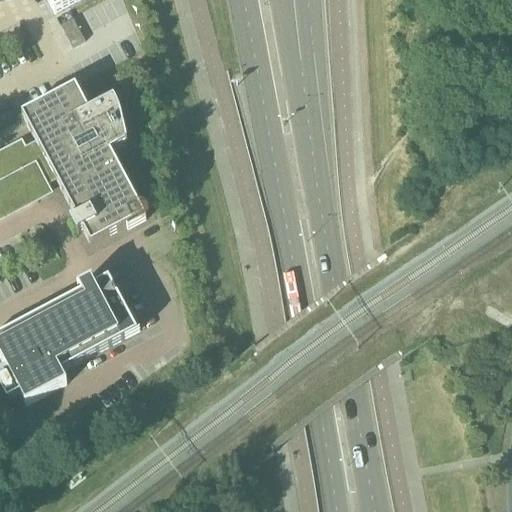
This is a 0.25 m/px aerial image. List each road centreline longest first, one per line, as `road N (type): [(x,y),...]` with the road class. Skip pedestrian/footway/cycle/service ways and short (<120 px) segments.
road 1 (secondary): [(243,0),(334,511)]
road 2 (secondary): [(373,511),(306,110)]
